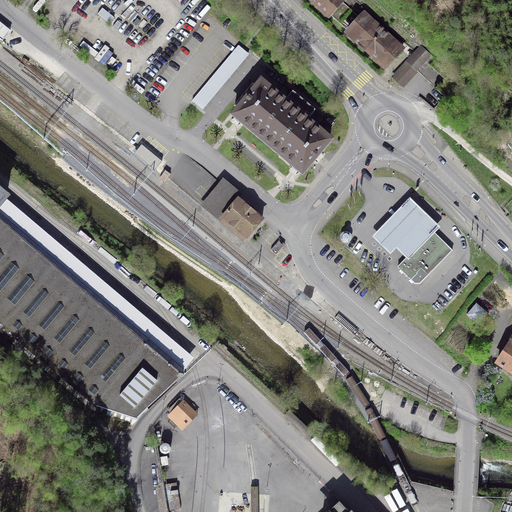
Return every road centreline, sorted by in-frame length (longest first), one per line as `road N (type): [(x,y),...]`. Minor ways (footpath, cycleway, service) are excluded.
road 1 (residential): [(364,511),(226,376),(14,198)]
road 2 (residential): [(0,6),(297,226)]
road 3 (residential): [(297,226),(300,261),(320,286),(463,396)]
road 4 (primary): [(511,246),(407,141)]
road 5 (primary): [(373,105),(271,0)]
road 6 (track): [(408,111),(423,111),(511,181)]
